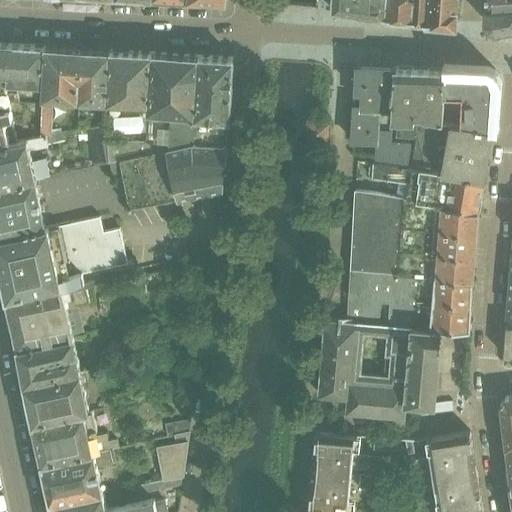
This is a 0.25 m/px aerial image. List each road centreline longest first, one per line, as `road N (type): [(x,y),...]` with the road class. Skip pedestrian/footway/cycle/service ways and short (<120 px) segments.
road 1 (residential): [(250,31),(193,511)]
road 2 (residential): [(243,30),(0,16)]
road 3 (residential): [(468,48),(250,31)]
road 4 (residential): [(504,172),(487,380)]
road 5 (residential): [(487,380),(501,511)]
